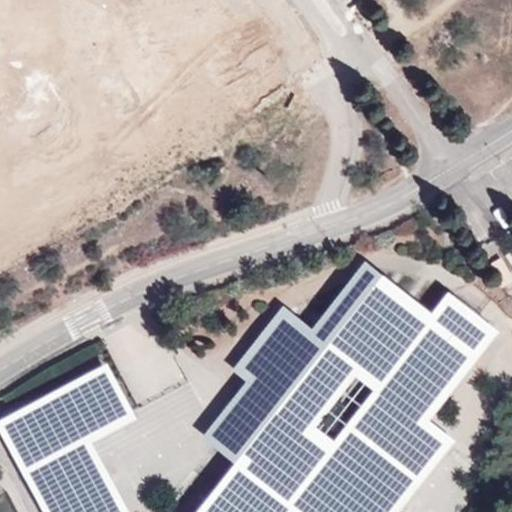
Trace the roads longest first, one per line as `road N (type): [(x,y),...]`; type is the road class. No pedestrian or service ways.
road 1 (residential): [(0,375),(148,293),(325,225)]
road 2 (residential): [(352,130),(257,0)]
road 3 (residential): [(325,225),(438,170)]
road 4 (residential): [(438,170),(375,68)]
